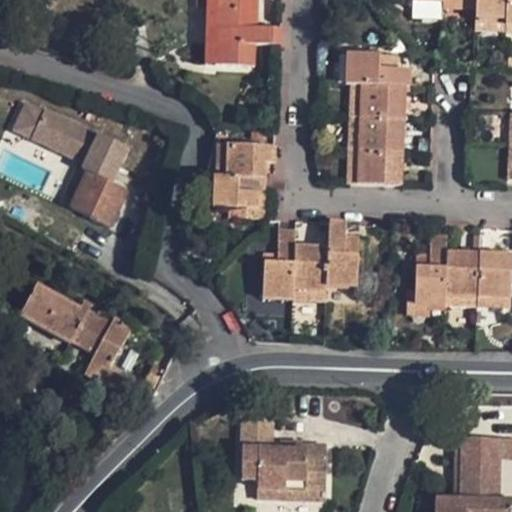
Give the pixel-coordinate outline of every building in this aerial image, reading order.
[(207,0),(207,8),(206,45),(204,66),(254,68),(254,46),(280,47),(280,30),(248,29),(248,15),(256,16),(256,0),(207,0)] [(475,11),(475,0),(442,0),(443,10),(475,11)] [(475,0),(475,20),(505,21),(505,0),(475,0)] [(505,21),(475,20),(475,34),(505,34),(505,21)] [(360,87),(404,88),(409,89),(410,72),(397,71),(397,58),(346,57),(345,87),(350,87),(360,87)] [(350,87),(349,119),(359,119),(360,87),(350,87)] [(359,119),(403,120),(404,88),(360,87),(359,119)] [(12,133),(30,142),(42,115),(24,107),(12,133)] [(90,221),(109,230),(126,193),(111,185),(127,151),(44,112),(42,115),(30,142),(83,167),(81,172),(82,172),(66,206),(92,218),(90,221)] [(349,119),(348,153),(358,153),(359,119),(349,119)] [(358,153),(402,155),(403,120),(359,119),(358,153)] [(225,179),(226,147),(217,146),(216,179),(225,179)] [(225,179),(264,181),(264,165),(275,165),(276,148),(226,147),(225,179)] [(347,185),(357,186),(358,153),(348,153),(347,185)] [(357,186),(400,187),(402,155),(358,153),(357,186)] [(263,196),(264,181),(225,179),(216,179),(213,179),(212,210),(229,211),(229,221),(257,222),(258,196),(263,196)] [(328,224),(327,249),(325,288),(356,289),(358,239),(345,238),(345,225),(328,224)] [(262,300),(292,301),(293,290),(294,248),(295,232),(278,232),(277,265),(263,265),(262,300)] [(444,306),(444,297),(446,252),(446,238),(430,237),(429,257),(429,270),(415,269),(414,297),(414,305),(430,305),(444,306)] [(294,248),(293,290),(325,291),(325,288),(327,249),(294,248)] [(477,298),(479,254),(446,252),(444,297),(477,298)] [(510,299),(511,255),(479,254),(477,298),(510,299)] [(416,256),(415,269),(429,270),(429,257),(416,256)] [(35,287),(19,319),(71,346),(73,342),(96,354),(85,375),(132,400),(140,385),(111,370),(132,330),(114,320),(109,330),(86,317),(91,308),(83,304),(80,311),(35,287)] [(325,303),(325,291),(293,290),(292,301),(325,303)] [(444,306),(477,307),(477,298),(444,297),(444,306)] [(510,309),(510,299),(477,298),(477,307),(510,309)] [(430,305),(414,305),(406,304),(406,316),(429,317),(430,305)] [(144,385),(157,391),(176,352),(164,345),(144,385)] [(144,385),(136,402),(148,408),(157,391),(144,385)] [(272,426),(242,424),(241,482),(257,482),(257,501),(285,502),(285,491),(325,492),(326,448),(305,448),(305,452),(286,451),(272,451),(272,426)] [(511,511),(511,502),(499,502),(500,461),(511,461),(511,440),(462,440),(461,501),(435,501),(434,511),(511,511)] [(286,443),(286,451),(305,452),(305,444),(286,443)] [(325,502),(325,492),(285,491),(285,502),(325,502)]
